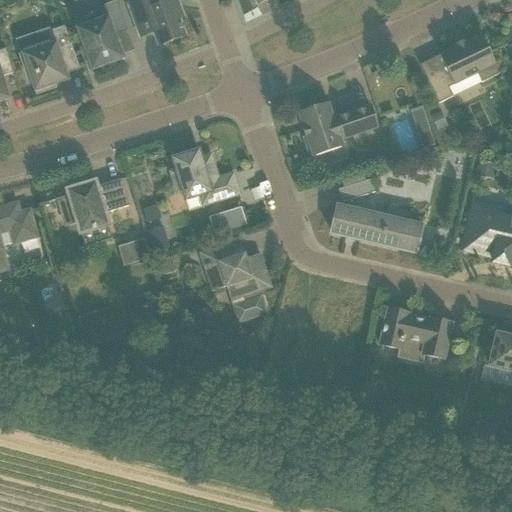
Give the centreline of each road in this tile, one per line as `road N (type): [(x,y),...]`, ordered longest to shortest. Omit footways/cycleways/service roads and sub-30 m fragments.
road 1 (track): [(511,453),(0,340)]
road 2 (residential): [(511,307),(302,259),(243,96)]
road 3 (residential): [(0,171),(243,96)]
road 4 (residential): [(243,96),(470,0)]
road 5 (residential): [(0,132),(227,51)]
